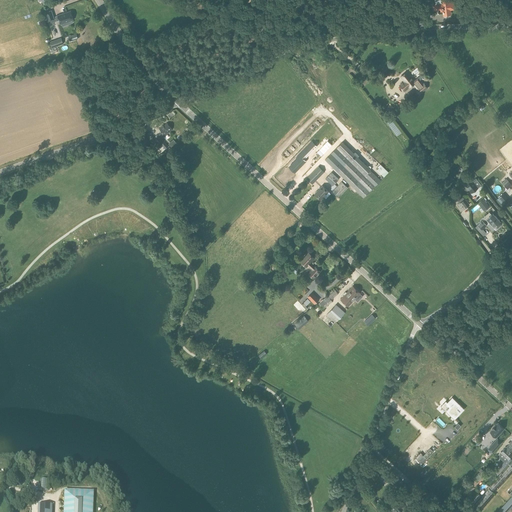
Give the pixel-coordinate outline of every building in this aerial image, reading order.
[(38,0),(39,1),(42,0),(44,6),(46,8),(50,7),(48,4),(49,3),(47,0),(38,0)] [(397,0),(402,8),(408,5),(405,0),(397,0)] [(441,0),(442,4),(433,5),(434,11),(443,9),(444,14),(444,17),(451,16),(451,13),(450,13),(450,9),(454,9),(453,2),(449,3),(448,0),(441,0)] [(52,10),(45,12),(47,20),(54,18),(52,10)] [(57,15),(60,23),(67,21),(67,23),(72,22),(71,20),(73,19),(70,11),(57,15)] [(61,38),(50,42),(52,48),(63,44),(61,38)] [(401,78),(404,81),(400,85),(404,91),(414,84),(417,88),(416,89),(420,94),(427,88),(424,83),(423,84),(419,79),(415,82),(408,72),(401,78)] [(327,119),(338,129),(342,125),(318,106),(312,114),(323,124),(327,119)] [(158,134),(155,137),(160,142),(157,144),(161,148),(163,146),(166,149),(169,146),(162,138),(165,135),(172,129),(167,123),(160,129),(162,131),(159,134),(158,134)] [(149,131),(145,134),(151,143),(154,146),(156,145),(154,141),(151,136),(152,135),(150,133),(150,132),(149,131)] [(323,160),(361,197),(378,180),(340,142),(323,160)] [(300,161),(292,169),(298,174),(309,164),(307,162),(319,149),(315,144),(299,160),(300,161)] [(291,148),(284,155),(290,160),(297,153),(291,148)] [(382,176),(386,171),(379,165),(374,169),(382,176)] [(318,166),(306,178),(312,183),(324,171),(318,166)] [(332,172),(325,179),(333,186),(339,179),(332,172)] [(461,178),(471,193),(481,185),(476,179),(473,181),(470,178),(469,179),(466,176),(464,178),(463,177),(461,178)] [(334,189),(341,195),(348,188),(342,181),(334,189)] [(315,192),(315,193),(321,198),(328,190),(322,185),(317,190),(316,190),(315,191),(315,192)] [(499,198),(505,204),(510,199),(504,193),(499,198)] [(478,203),(485,211),(490,207),(485,201),(487,200),(485,197),(478,203)] [(464,209),(469,204),(465,199),(458,204),(461,209),(463,207),(464,209)] [(479,224),(478,224),(482,229),(487,224),(489,222),(493,226),(495,225),(498,227),(501,225),(499,222),(499,220),(495,216),(494,217),(491,214),(492,214),(489,212),(483,218),(484,219),(483,220),(482,221),(481,221),(479,223),(479,224)] [(308,252),(300,261),(307,267),(308,265),(312,269),(308,274),(314,279),(321,271),(315,266),(311,263),(315,258),(308,252)] [(344,294),(345,295),(341,299),(348,306),(360,293),(353,286),(347,293),(346,292),(344,294)] [(328,296),(322,301),(318,304),(322,310),(332,301),(331,300),(338,293),(334,289),(327,295),(328,296)] [(308,297),(315,304),(320,299),(313,292),(308,297)] [(291,305),(298,312),(303,308),(296,301),(291,305)] [(345,312),(336,304),(327,314),(336,322),(345,312)] [(372,314),(364,321),(368,325),(375,318),(372,314)] [(305,316),(296,324),(300,329),(309,321),(305,316)] [(267,354),(264,350),(258,355),(261,358),(267,354)] [(464,409),(459,404),(458,405),(452,399),(448,403),(452,407),(447,411),(455,418),(464,409)] [(506,429),(500,424),(491,433),(497,438),(506,429)] [(492,452),(501,442),(498,438),(488,449),(492,452)] [(511,440),(501,453),(507,458),(494,472),(493,471),(484,481),(489,486),(498,476),(498,475),(511,461),(510,460),(511,459),(509,458),(511,454),(511,452),(511,453),(511,452),(511,440)] [(392,475),(392,476),(388,480),(395,487),(400,482),(392,475)] [(65,489),(64,511),(93,511),(94,490),(65,489)] [(499,511),(507,511),(511,508),(511,495),(511,496),(498,511),(499,511)] [(396,505),(393,508),(396,511),(401,511),(402,511),(401,511),(404,511),(407,510),(400,503),(398,505),(397,506),(396,505)]
